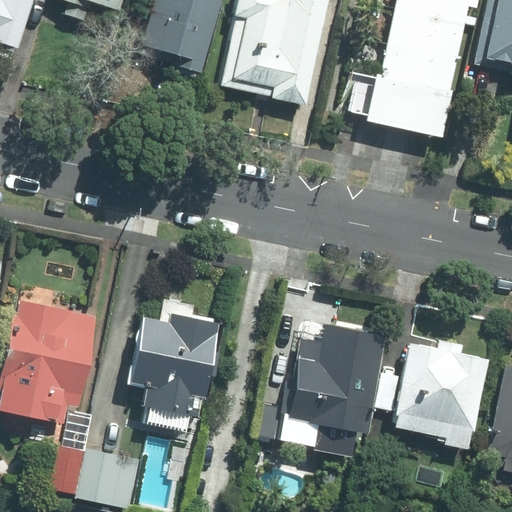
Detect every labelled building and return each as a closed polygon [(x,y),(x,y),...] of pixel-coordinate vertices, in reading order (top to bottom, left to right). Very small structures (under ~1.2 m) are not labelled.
[(0,0),(0,34),(20,41),(31,0),(0,0)] [(87,0),(125,10),(127,0),(87,0)] [(223,0),(157,0),(141,58),(202,76),(223,0)] [(311,101),(329,0),(241,0),(226,86),(311,101)] [(371,120),(446,133),(468,23),(475,24),(476,16),(470,15),(472,0),(397,0),(396,8),(363,1),(339,108),(372,114),(371,120)] [(511,0),(489,0),(479,61),(511,66),(511,0)] [(83,398),(101,309),(22,293),(0,402),(68,416),(72,396),(83,398)] [(196,302),(166,297),(163,316),(142,313),(132,377),(148,380),(145,400),(191,408),(194,387),(210,390),(222,315),(194,311),(196,302)] [(381,368),(386,329),(327,321),(325,336),(301,333),(291,411),(368,421),(370,405),(392,407),(397,370),(381,368)] [(464,347),(465,340),(442,336),(440,343),(409,337),(394,421),(446,430),(445,437),(468,442),(471,424),(476,425),(490,352),(464,347)] [(511,470),(511,357),(507,357),(492,451),(505,453),(503,469),(511,470)] [(281,384),(265,383),(261,434),(277,435),(281,384)] [(46,483),(76,488),(88,411),(74,409),(68,442),(53,440),(46,483)] [(179,511),(189,441),(170,439),(165,478),(170,479),(165,511),(179,511)] [(137,456),(88,446),(77,496),(127,506),(137,456)]
